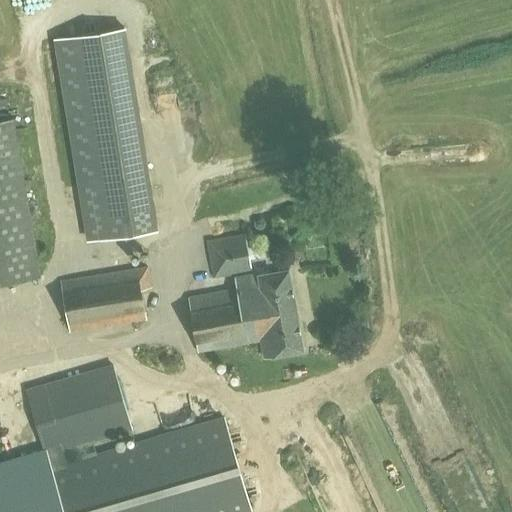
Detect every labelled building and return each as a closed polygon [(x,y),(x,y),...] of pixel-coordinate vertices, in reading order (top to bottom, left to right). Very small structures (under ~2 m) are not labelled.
[(90,240),(157,229),(124,26),(58,38),(90,240)] [(0,283),(40,276),(13,117),(0,119),(0,283)] [(322,221),(309,222),(312,241),(325,239),(322,221)] [(214,278),(251,271),(245,234),(207,240),(214,278)] [(273,260),(272,245),(252,246),(252,261),(273,260)] [(70,331),(145,318),(140,289),(151,287),(148,267),(61,281),(70,331)] [(304,350),(289,268),(235,277),(237,288),(189,297),(199,351),(261,340),(264,357),(304,350)] [(113,365),(27,390),(45,453),(0,465),(0,511),(251,511),(224,417),(96,454),(92,440),(132,428),(113,365)] [(222,376),(215,382),(237,406),(244,399),(222,376)]
